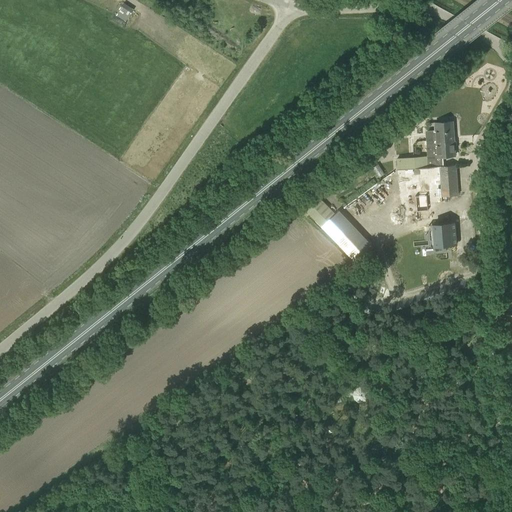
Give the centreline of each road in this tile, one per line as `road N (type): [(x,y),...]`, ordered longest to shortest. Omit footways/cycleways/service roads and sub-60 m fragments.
road 1 (primary): [(0,398),(499,0)]
road 2 (unclassified): [(0,351),(125,241),(293,8)]
road 3 (track): [(477,187),(504,511)]
road 4 (unclassified): [(511,62),(433,9),(293,8)]
